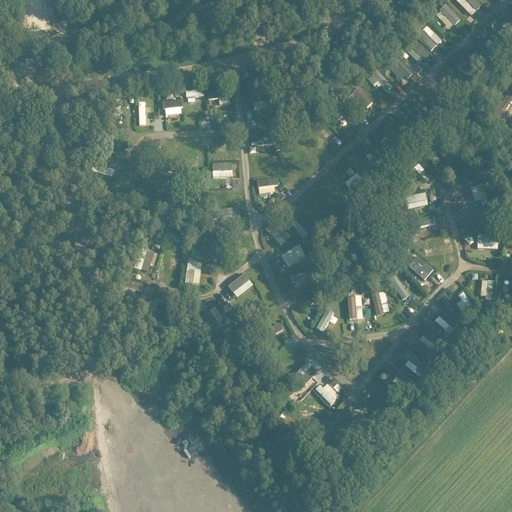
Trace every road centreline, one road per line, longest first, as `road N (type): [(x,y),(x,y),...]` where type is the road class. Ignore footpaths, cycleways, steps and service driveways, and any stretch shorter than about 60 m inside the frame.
road 1 (track): [(235,60),(254,235),(306,344),(354,395),(400,335)]
road 2 (unclassified): [(46,94),(235,60),(307,39),(375,0)]
road 3 (unknown): [(252,223),(334,159),(502,0)]
road 4 (track): [(400,335),(468,259),(452,166)]
road 5 (track): [(114,511),(95,363)]
